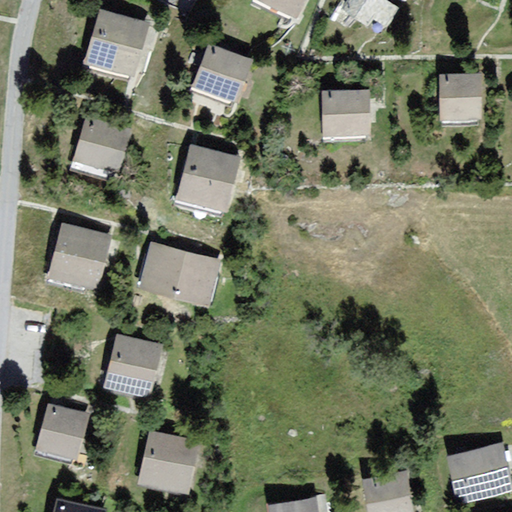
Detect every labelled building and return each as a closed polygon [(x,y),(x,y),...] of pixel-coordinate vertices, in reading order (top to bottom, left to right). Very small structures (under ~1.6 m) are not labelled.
[(301,0),(249,0),(248,2),(293,20),(301,0)] [(379,2),(375,0),(341,0),(335,10),(362,27),(379,2)] [(144,25),(93,12),(79,65),(130,78),(144,25)] [(244,62),(196,47),(182,90),(230,105),(244,62)] [(474,76),(430,77),(431,120),(475,119),(474,76)] [(361,89),(313,92),(315,137),(364,134),(361,89)] [(124,132),(75,118),(63,161),(112,174),(124,132)] [(228,161),(177,148),(163,201),(214,215),(228,161)] [(106,239),(56,225),(42,277),(92,290),(106,239)] [(213,263),(145,242),(131,288),(199,309),(213,263)] [(156,347),(108,337),(97,387),(145,397),(156,347)] [(88,419),(42,408),(32,447),(78,459),(88,419)] [(194,441),(141,430),(129,483),(183,495),(194,441)] [(499,441),(441,454),(453,504),(510,491),(499,441)] [(410,511),(403,473),(357,481),(361,511),(410,511)] [(322,511),(320,496),(260,506),(261,511),(322,511)] [(99,511),(100,510),(47,499),(44,511),(99,511)]
